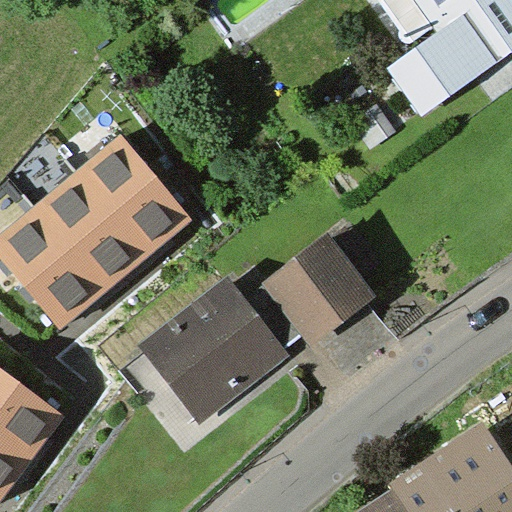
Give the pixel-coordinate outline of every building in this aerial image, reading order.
[(511,0),(413,0),(445,45),(398,79),(429,122),(511,63),(511,0)] [(186,217),(120,139),(0,239),(0,244),(63,320),(186,217)] [(345,238),(274,293),(323,356),(394,301),(345,238)] [(250,290),(157,355),(208,427),(300,362),(250,290)] [(0,487),(55,414),(0,373),(0,487)] [(511,511),(511,444),(505,434),(383,511),(511,511)]
